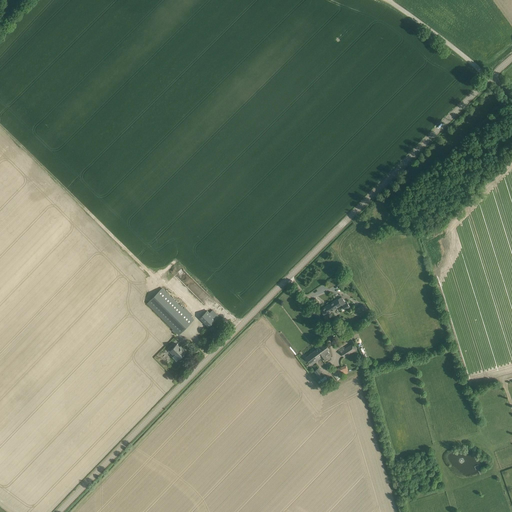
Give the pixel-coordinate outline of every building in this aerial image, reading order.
[(176,276),(184,285),(180,289),(195,304),(199,300),(203,304),(211,297),(184,269),(176,276)] [(194,319),(162,288),(147,303),(179,334),(194,319)] [(337,299),(321,309),(325,316),(326,315),(341,305),(342,305),(345,310),(350,307),(347,303),(346,303),(342,297),(338,300),(337,299)] [(358,313),(366,309),(363,304),(356,309),(358,313)] [(216,319),(207,311),(200,318),(209,326),(216,319)] [(187,352),(183,348),(182,349),(177,343),(169,351),(173,355),(175,353),(176,354),(172,357),(177,361),(180,358),(187,352)] [(315,350),(321,358),(322,360),(327,356),(326,356),(329,353),(328,350),(329,349),(325,343),(315,350)] [(354,343),(352,344),(341,352),(344,357),(357,348),(354,343)] [(321,358),(315,350),(306,357),(312,365),(321,358)] [(338,368),(340,375),(348,373),(345,366),(338,368)] [(320,379),(325,376),(319,368),(314,371),(320,379)]
